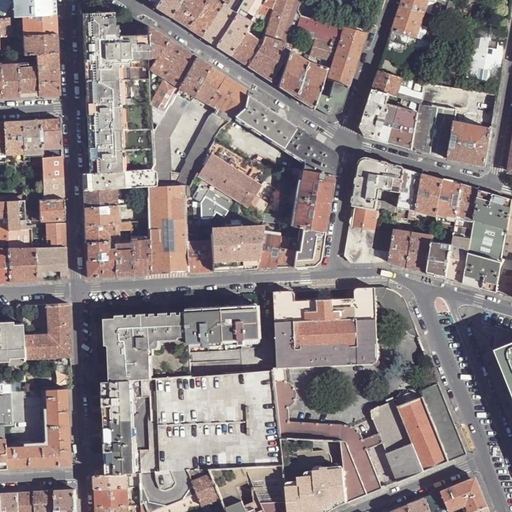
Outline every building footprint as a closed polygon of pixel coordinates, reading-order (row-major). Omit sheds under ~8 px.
[(14,1),(11,0),(0,0),(0,14),(4,17),(14,1)] [(11,0),(14,1),(14,18),(22,18),(56,16),(54,0),(11,0)] [(158,0),(156,4),(154,6),(163,12),(169,16),(179,0),(158,0)] [(179,0),(169,16),(180,23),(188,28),(205,0),(179,0)] [(222,6),(212,0),(205,0),(188,28),(196,33),(201,37),(222,6)] [(228,0),(227,3),(224,2),(222,6),(223,6),(236,14),(244,0),(228,0)] [(244,0),(236,14),(250,22),(262,3),(264,0),(244,0)] [(296,0),(274,0),(271,9),(261,42),(246,66),(256,72),(270,81),(283,43),(296,0)] [(274,0),(264,0),(262,3),(271,9),(274,0)] [(296,0),(283,43),(270,81),(289,50),(295,32),(301,15),(299,15),(298,9),(300,0),(296,0)] [(376,0),(360,0),(359,6),(372,11),(376,0)] [(429,0),(402,0),(402,4),(425,12),(428,2),(429,0)] [(458,4),(449,1),(448,6),(444,18),(445,19),(454,22),(458,4)] [(425,12),(402,4),(393,30),(417,38),(422,23),(425,12)] [(222,6),(201,37),(210,42),(215,46),(236,14),(223,6),(222,6)] [(436,16),(425,12),(422,23),(433,26),(436,16)] [(90,174),(123,172),(152,170),(155,165),(153,134),(152,103),(151,85),(150,69),(149,58),(148,35),(115,36),(114,13),(83,13),(83,23),(87,113),(89,158),(90,174)] [(250,22),(236,14),(215,46),(224,51),(229,55),(244,31),(246,29),(247,27),(250,22)] [(360,50),(366,32),(351,28),(325,22),(315,19),(301,15),(295,32),(310,36),(315,37),(339,44),(360,50)] [(370,20),(356,15),(351,28),(366,32),(370,20)] [(56,23),(56,16),(22,18),(23,37),(56,35),(56,23)] [(444,18),(436,16),(433,26),(441,29),(445,19),(444,18)] [(0,37),(12,37),(11,19),(0,19),(0,37)] [(433,26),(422,23),(417,38),(436,44),(441,31),(441,29),(433,26)] [(156,31),(148,26),(148,35),(149,58),(157,58),(169,39),(156,31)] [(491,30),(476,27),(468,78),(499,83),(507,33),(491,30)] [(417,38),(393,30),(384,56),(408,64),(417,38)] [(261,42),(244,31),(229,55),(239,61),(246,66),(261,42)] [(452,34),(441,31),(436,44),(439,46),(448,49),(452,34)] [(57,42),(56,35),(23,37),(24,55),(36,55),(57,53),(57,42)] [(339,44),(315,37),(312,45),(309,54),(317,57),(333,61),(339,44)] [(181,47),(169,39),(157,58),(150,69),(163,77),(165,79),(179,87),(196,57),(181,47)] [(360,50),(339,44),(333,61),(354,67),(357,58),(360,50)] [(289,50),(278,86),(292,95),(295,97),(296,98),(313,109),(314,106),(318,93),(326,68),(317,65),(307,61),(306,61),(289,50)] [(57,61),(57,53),(36,55),(37,64),(37,73),(58,72),(57,61)] [(196,57),(179,87),(192,95),(194,96),(211,66),(207,64),(196,57)] [(317,59),(308,57),(307,61),(317,65),(319,60),(317,59)] [(354,67),(333,61),(327,79),(333,81),(348,86),(354,67)] [(37,73),(37,64),(17,65),(19,97),(30,97),(38,96),(37,73)] [(12,98),(19,97),(17,65),(0,65),(0,68),(1,98),(12,98)] [(194,96),(209,105),(210,102),(226,76),(218,71),(211,66),(194,96)] [(151,85),(152,103),(157,93),(163,83),(160,82),(163,77),(150,69),(151,85)] [(403,78),(380,70),(376,80),(373,90),(390,95),(397,97),(403,78)] [(59,95),(58,72),(37,73),(38,96),(50,96),(59,95)] [(226,76),(210,102),(221,108),(234,116),(245,107),(247,96),(248,90),(239,84),(226,76)] [(425,83),(403,78),(397,97),(402,98),(421,104),(425,83)] [(153,134),(179,87),(165,79),(163,83),(157,93),(152,103),(153,134)] [(348,86),(333,81),(330,90),(332,91),(330,97),(328,96),(327,97),(318,93),(314,106),(328,115),(340,112),(348,86)] [(491,130),(497,97),(425,83),(421,104),(421,105),(457,111),(455,124),(491,130)] [(192,95),(179,87),(153,134),(155,165),(152,170),(156,172),(157,186),(179,185),(184,186),(188,187),(196,173),(207,154),(216,139),(221,128),(234,116),(221,108),(218,114),(215,113),(210,118),(187,161),(188,162),(182,174),(172,173),(170,138),(192,95)] [(390,95),(373,90),(361,127),(366,137),(379,141),(390,144),(400,107),(397,107),(387,104),(390,95)] [(245,107),(234,116),(303,160),(304,163),(303,170),(333,175),(336,156),(335,153),(334,152),(247,96),(245,107)] [(457,111),(421,105),(419,113),(412,150),(432,155),(449,159),(455,124),(457,111)] [(419,113),(400,107),(390,144),(403,148),(412,150),(419,113)] [(49,119),(41,120),(42,150),(62,149),(61,119),(49,119)] [(30,120),(23,121),(24,154),(42,153),(42,150),(41,120),(30,120)] [(12,122),(4,122),(6,151),(6,154),(24,154),(23,121),(12,122)] [(491,130),(455,124),(449,159),(462,162),(486,167),(491,130)] [(226,145),(216,139),(207,154),(211,156),(260,186),(261,186),(269,172),(237,152),(226,145)] [(226,145),(237,152),(240,149),(229,142),(226,145)] [(199,175),(248,206),(254,197),(257,199),(258,197),(255,195),(260,186),(211,156),(207,154),(196,173),(199,175)] [(63,157),(43,158),(43,160),(43,165),(43,179),(63,178),(63,166),(63,157)] [(377,209),(378,200),(378,199),(377,199),(379,187),(381,187),(393,189),(401,191),(402,188),(405,169),(393,165),(389,164),(371,159),(360,165),(353,206),(356,206),(377,209)] [(413,171),(405,169),(402,188),(410,189),(409,193),(401,192),(401,193),(400,199),(400,204),(399,208),(409,209),(417,210),(423,174),(413,171)] [(152,170),(123,172),(124,188),(137,187),(147,187),(157,186),(156,172),(152,170)] [(329,202),(333,175),(303,170),(300,187),(298,197),(329,202)] [(83,184),(83,190),(115,188),(124,188),(123,172),(90,174),(82,174),(83,184)] [(188,187),(184,186),(184,201),(186,234),(207,233),(209,233),(209,241),(211,270),(246,269),(252,269),(256,268),(262,233),(264,221),(264,216),(248,206),(199,175),(196,173),(188,187)] [(432,176),(423,174),(417,210),(437,217),(438,213),(443,180),(432,176)] [(63,178),(43,179),(44,189),(63,188),(63,178)] [(450,182),(443,180),(438,213),(440,213),(457,217),(462,185),(450,182)] [(171,273),(188,272),(186,242),(186,234),(184,201),(184,186),(179,185),(157,186),(147,187),(147,190),(147,204),(148,209),(148,221),(149,240),(150,274),(171,273)] [(468,187),(462,185),(457,217),(456,219),(474,222),(474,221),(479,190),(468,187)] [(63,188),(44,189),(44,194),(44,200),(64,199),(63,188)] [(83,201),(84,207),(116,206),(116,200),(115,188),(83,190),(83,201)] [(508,230),(511,208),(511,199),(495,195),(479,190),(474,221),(508,230)] [(275,213),(278,193),(267,191),(263,211),(275,213)] [(295,196),(288,195),(287,203),(293,204),(297,205),(298,197),(295,196)] [(324,231),(329,202),(298,197),(297,205),(296,210),(293,225),(295,226),(300,227),(302,227),(324,231)] [(44,200),(39,201),(40,221),(48,221),(65,219),(64,208),(64,199),(44,200)] [(24,201),(5,202),(6,217),(6,223),(7,230),(25,229),(24,201)] [(383,201),(382,210),(398,213),(398,212),(399,208),(400,204),(392,202),(383,201)] [(84,218),(84,225),(113,223),(117,223),(116,210),(116,206),(84,207),(84,218)] [(375,230),(379,210),(377,209),(356,206),(354,216),(352,216),(350,226),(375,230)] [(417,210),(409,209),(407,219),(410,219),(415,220),(416,218),(416,215),(417,210)] [(276,215),(265,213),(264,216),(264,221),(275,223),(276,215)] [(508,230),(474,221),(474,222),(472,229),(472,232),(471,235),(468,253),(502,263),(507,236),(508,230)] [(119,223),(119,233),(131,233),(130,222),(119,223)] [(85,235),(85,242),(109,241),(108,235),(114,234),(113,223),(84,225),(85,235)] [(65,224),(47,224),(47,239),(66,238),(65,224)] [(350,226),(345,254),(354,263),(373,263),(390,263),(391,252),(373,249),(376,230),(375,230),(350,226)] [(324,231),(302,227),(301,233),(301,239),(298,252),(296,251),(293,266),(304,266),(311,266),(320,258),(324,231)] [(25,229),(7,230),(7,242),(7,244),(8,249),(29,248),(29,243),(28,241),(28,229),(25,229)] [(391,252),(395,233),(376,230),(373,249),(391,252)] [(407,268),(413,233),(395,230),(395,233),(391,252),(390,263),(401,266),(407,268)] [(262,233),(256,268),(266,268),(273,267),(276,247),(277,247),(280,236),(262,233)] [(419,271),(428,274),(433,242),(434,236),(413,233),(407,268),(419,271)] [(456,282),(463,284),(468,253),(471,235),(461,234),(459,233),(458,233),(454,233),(452,245),(451,250),(446,279),(456,282)] [(289,237),(280,236),(277,247),(288,249),(289,237)] [(511,236),(507,236),(502,263),(500,274),(511,276),(511,236)] [(298,252),(301,239),(290,237),(289,237),(288,249),(296,250),(296,251),(298,252)] [(143,274),(150,274),(149,240),(131,241),(131,244),(133,275),(143,274)] [(86,253),(86,260),(114,258),(114,248),(109,248),(109,241),(85,242),(86,253)] [(186,242),(188,272),(201,271),(211,271),(211,270),(209,241),(186,242)] [(439,277),(446,279),(451,250),(442,249),(443,243),(433,242),(428,274),(439,277)] [(126,275),(133,275),(131,244),(117,244),(114,245),(114,248),(114,258),(115,276),(126,275)] [(285,267),(293,266),(296,251),(296,250),(288,249),(277,247),(276,247),(273,267),(285,267)] [(0,248),(0,282),(2,282),(9,282),(8,249),(1,249),(0,248)] [(29,248),(8,249),(9,282),(24,281),(36,280),(34,248),(33,248),(29,248)] [(66,248),(34,248),(36,280),(53,279),(67,279),(66,248)] [(475,287),(497,293),(500,274),(502,263),(468,253),(463,284),(475,287)] [(87,270),(87,277),(115,276),(114,258),(86,260),(87,270)] [(511,276),(500,274),(497,293),(504,295),(511,297),(511,276)] [(286,368),(379,364),(376,302),(376,288),(370,288),(360,289),(358,290),(356,292),(357,299),(334,300),(296,301),(296,295),(295,293),(292,292),(281,292),(275,293),(279,368),(286,368)] [(376,302),(381,302),(381,303),(383,307),(386,310),(391,311),(395,310),(404,332),(408,330),(408,331),(411,334),(415,335),(419,335),(406,301),(402,296),(397,291),(391,289),(385,288),(376,288),(376,302)] [(23,336),(24,358),(62,356),(70,356),(69,328),(68,304),(56,304),(47,305),(47,320),(48,335),(23,336)] [(47,305),(39,305),(39,320),(47,320),(47,305)] [(260,305),(224,307),(227,341),(229,341),(242,340),(247,340),(262,339),(260,305)] [(224,307),(188,310),(189,313),(190,337),(191,343),(206,342),(208,342),(211,342),(227,341),(224,307)] [(189,313),(110,319),(111,382),(132,380),(142,380),(148,380),(148,338),(181,336),(181,337),(190,337),(189,313)] [(12,324),(0,324),(0,364),(25,364),(24,358),(23,336),(23,324),(12,324)] [(181,336),(148,338),(148,380),(157,379),(193,377),(191,352),(192,352),(191,343),(190,337),(181,337),(181,336)] [(511,343),(496,350),(511,389),(511,394),(511,395),(511,397),(511,343)] [(0,381),(10,380),(20,380),(25,380),(25,364),(0,364),(0,381)] [(287,382),(286,373),(286,368),(279,368),(274,368),(274,372),(275,372),(275,374),(280,423),(289,422),(289,408),(287,382)] [(193,377),(157,379),(148,380),(142,380),(143,396),(151,396),(152,416),(149,417),(150,449),(146,450),(146,473),(141,473),(142,487),(142,488),(149,503),(166,507),(189,497),(188,494),(194,485),(192,480),(191,477),(188,470),(198,470),(202,469),(210,469),(284,465),(281,439),(280,423),(275,374),(275,372),(274,372),(193,377)] [(10,380),(0,381),(0,439),(4,439),(3,425),(12,424),(12,421),(11,391),(10,380)] [(20,380),(10,380),(11,391),(20,390),(20,380)] [(137,442),(136,442),(134,412),(135,412),(135,396),(133,397),(132,380),(111,382),(104,382),(108,475),(128,474),(137,473),(136,458),(138,458),(138,450),(137,442)] [(142,380),(132,380),(133,397),(135,396),(143,396),(142,380)] [(292,383),(287,382),(289,408),(293,407),(298,403),(300,399),(301,394),(300,390),(296,385),(292,383)] [(450,462),(467,454),(439,383),(420,391),(422,397),(424,396),(450,462)] [(66,388),(41,390),(44,442),(4,444),(5,469),(61,466),(69,465),(66,388)] [(20,390),(11,391),(12,421),(24,420),(22,390),(20,390)] [(143,396),(135,396),(135,412),(134,412),(136,442),(137,442),(138,450),(146,450),(143,396)] [(146,450),(150,449),(149,417),(152,416),(151,396),(143,396),(146,450)] [(424,472),(450,462),(424,396),(422,397),(417,399),(404,405),(399,407),(398,407),(413,443),(424,472)] [(387,454),(413,443),(398,407),(399,407),(396,400),(378,407),(375,409),(373,413),(373,418),(379,434),(377,435),(378,436),(380,436),(382,441),(380,442),(381,444),(383,443),(387,454)] [(368,494),(383,488),(367,449),(369,448),(369,447),(367,448),(365,442),(366,441),(366,439),(364,440),(361,435),(360,436),(358,433),(359,432),(358,431),(357,431),(353,428),(353,427),(352,426),(351,427),(348,426),(348,425),(344,425),(344,426),(334,425),(334,424),(331,424),(331,425),(320,424),(320,423),(316,423),(316,424),(306,423),(303,422),(303,423),(292,423),(292,422),(289,422),(280,423),(281,439),(310,440),(342,441),(342,440),(345,440),(348,442),(368,494)] [(377,435),(366,439),(366,441),(365,442),(367,448),(369,447),(369,448),(381,444),(380,442),(382,441),(380,436),(378,436),(377,435)] [(310,440),(281,439),(284,465),(289,511),(325,511),(348,503),(344,463),(333,464),(332,459),(331,454),(327,451),(320,450),(309,451),(310,440)] [(345,440),(342,440),(342,441),(344,463),(348,503),(368,494),(348,442),(345,440)] [(399,482),(424,472),(413,443),(387,454),(399,482)] [(146,473),(146,450),(138,450),(138,458),(136,458),(137,473),(141,473),(146,473)] [(289,511),(284,465),(210,469),(210,470),(212,473),(222,499),(223,500),(227,511),(289,511)] [(128,474),(128,488),(142,487),(141,473),(137,473),(128,474)] [(212,473),(192,480),(194,485),(198,494),(203,506),(208,504),(222,499),(212,473)] [(96,484),(96,489),(128,488),(128,474),(108,475),(95,476),(96,484)] [(470,511),(474,511),(488,507),(477,477),(459,484),(443,491),(450,511),(462,511),(461,509),(468,506),(470,511)] [(97,500),(97,507),(129,506),(128,488),(96,489),(97,500)] [(63,490),(55,491),(56,511),(76,511),(75,490),(63,490)] [(43,492),(34,492),(35,511),(56,511),(55,491),(43,492)] [(425,498),(431,511),(450,511),(443,491),(434,495),(425,498)] [(19,511),(35,511),(34,492),(24,493),(18,493),(19,511)] [(8,493),(1,494),(1,511),(19,511),(18,493),(8,493)] [(417,502),(409,505),(411,511),(431,511),(425,498),(417,502)]
